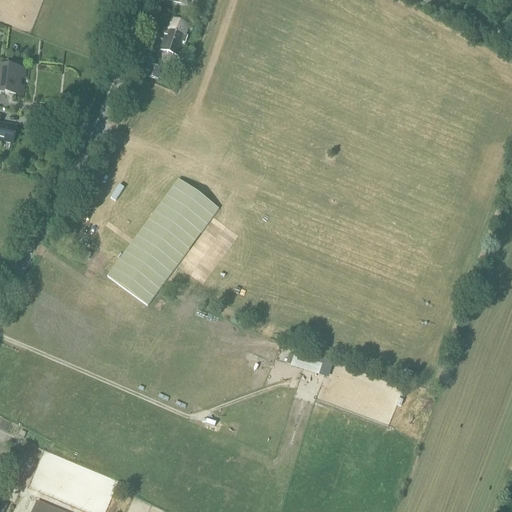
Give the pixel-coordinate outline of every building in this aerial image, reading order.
[(165,35),(160,50),(162,51),(178,56),(183,43),(186,44),(188,36),(185,35),(188,25),(172,19),(170,18),(164,35),(165,35)] [(156,62),(143,59),(140,71),(149,73),(153,74),(154,67),(156,62)] [(0,87),(0,93),(23,96),(24,86),(21,86),(21,78),(25,79),(26,69),(2,66),(0,87)] [(0,140),(13,144),(17,128),(0,123),(0,122),(1,117),(0,116),(0,140)] [(90,259),(91,255),(92,254),(75,246),(70,244),(68,250),(90,259)] [(291,365),(291,367),(296,368),(300,357),(295,355),(294,356),(291,365)] [(309,360),(305,371),(314,374),(316,369),(320,370),(323,364),(314,361),(309,360)] [(60,511),(37,503),(33,511),(60,511)]
